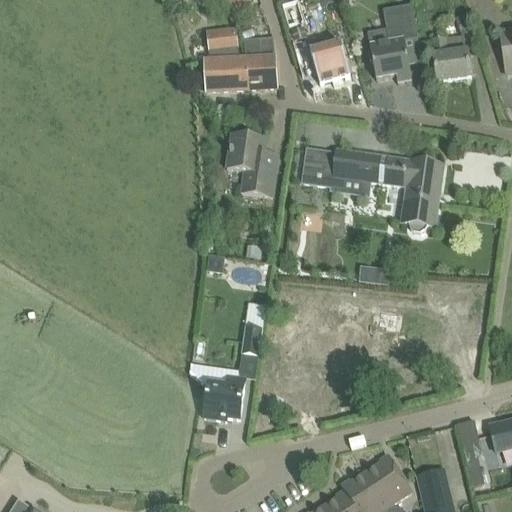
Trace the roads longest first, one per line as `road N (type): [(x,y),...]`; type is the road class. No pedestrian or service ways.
road 1 (residential): [(511,134),(300,103),(270,0)]
road 2 (residential): [(274,461),(511,393)]
road 3 (residential): [(274,461),(267,483),(221,510),(204,502),(199,481),(210,466)]
